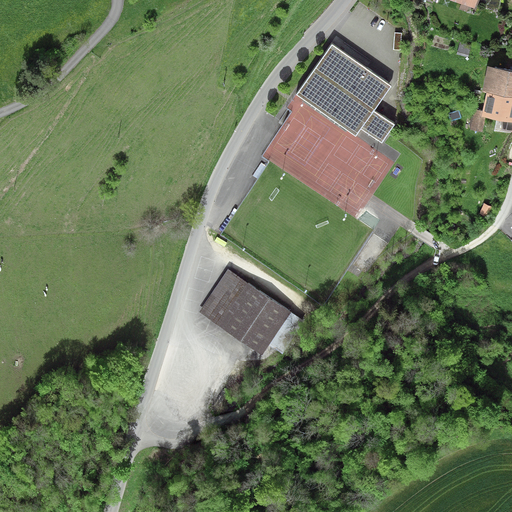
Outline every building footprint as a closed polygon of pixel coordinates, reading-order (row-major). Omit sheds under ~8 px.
[(448,0),(475,9),(477,0),(448,0)] [(460,41),(457,54),(468,57),(472,44),(460,41)] [(391,86),(332,45),(296,95),(356,136),(361,130),(374,111),(391,86)] [(486,118),(511,122),(511,70),(488,66),(483,92),(487,92),(483,111),(481,116),(486,118)] [(483,111),(474,109),(469,129),(482,132),(486,118),(481,116),(483,111)] [(459,110),(447,113),(449,122),(462,119),(459,110)] [(374,111),(361,130),(382,143),(395,125),(374,111)] [(292,312),(229,270),(200,312),(263,355),(269,345),(292,312)] [(269,345),(284,354),(305,321),(292,312),(269,345)]
